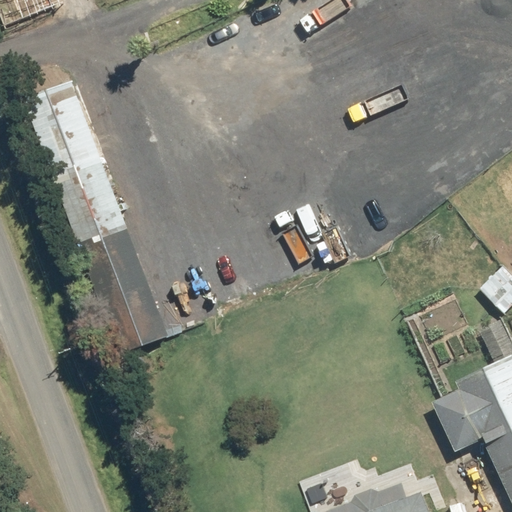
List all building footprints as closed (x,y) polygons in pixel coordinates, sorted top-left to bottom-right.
[(132,229),(77,87),(30,104),(85,247),(132,229)] [(412,287),(424,310),(449,297),(437,274),(412,287)] [(462,388),(436,400),(459,451),(487,439),(511,493),(511,359),(460,384),(462,388)] [(480,511),(456,451),(441,457),(462,511),(480,511)] [(432,511),(425,492),(411,498),(406,484),(383,492),(381,486),(353,497),(355,502),(329,511),(432,511)]
